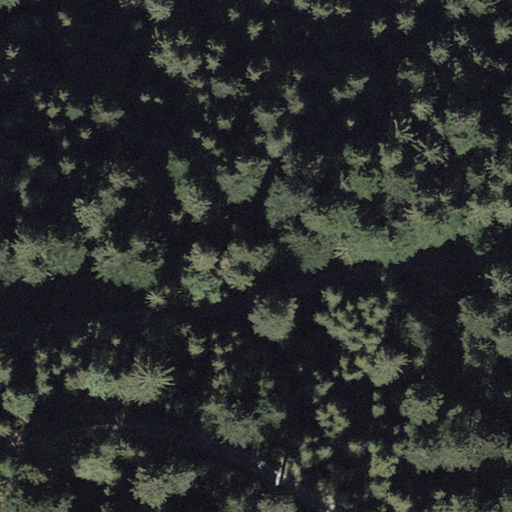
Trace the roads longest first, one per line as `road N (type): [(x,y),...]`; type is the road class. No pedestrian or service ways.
road 1 (track): [(511,254),(454,252),(213,313),(0,346)]
road 2 (track): [(0,458),(58,439),(149,453),(255,476),(321,511)]
